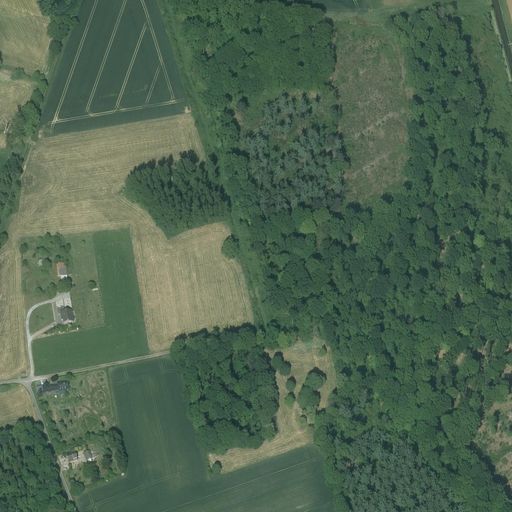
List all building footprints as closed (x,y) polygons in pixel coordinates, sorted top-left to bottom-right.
[(58,277),(61,277),(67,276),(65,263),(56,264),(58,277)] [(88,274),(82,276),(83,282),(90,281),(88,274)] [(64,313),(60,313),(61,315),(61,320),(63,322),(63,324),(73,323),(71,312),(64,313)] [(54,387),(52,387),(53,393),(58,392),(69,390),(67,382),(57,384),(57,385),(57,386),(54,387)] [(44,395),(50,394),(49,385),(42,387),(44,395)] [(75,454),(66,457),(68,464),(77,461),(75,454)]
